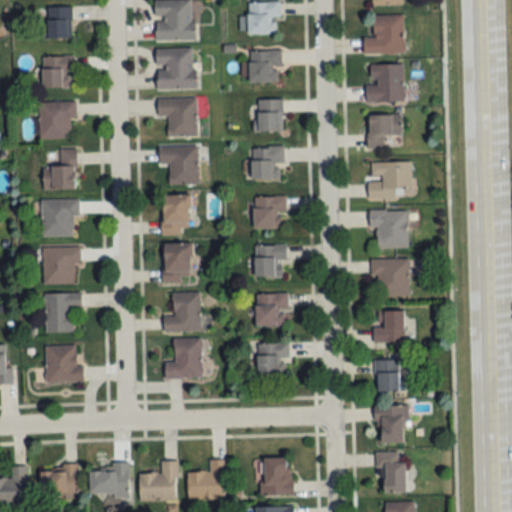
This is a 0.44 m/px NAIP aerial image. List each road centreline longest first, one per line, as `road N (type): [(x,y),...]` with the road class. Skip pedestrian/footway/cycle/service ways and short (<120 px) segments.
road 1 (residential): [(317,0),(332,511)]
road 2 (tertiary): [(475,0),(488,511)]
road 3 (residential): [(110,0),(121,420)]
road 4 (residential): [(0,429),(330,420)]
